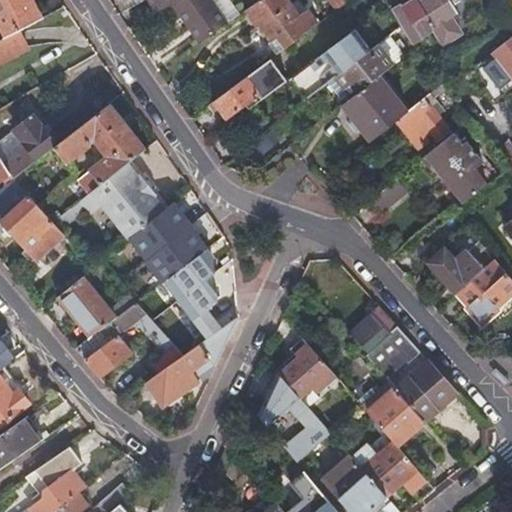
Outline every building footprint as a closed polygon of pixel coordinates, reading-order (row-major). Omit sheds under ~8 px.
[(18,31),(37,22),(29,6),(34,3),(32,0),(0,0),(0,25),(6,38),(18,31)] [(154,0),(160,11),(163,9),(158,0),(154,0)] [(158,0),(163,9),(171,4),(179,0),(158,0)] [(219,14),(229,7),(224,0),(179,0),(171,4),(191,32),(219,14)] [(260,0),(246,10),(257,26),(258,24),(290,2),(288,0),(260,0)] [(337,11),(346,0),(326,0),(326,1),(337,11)] [(413,0),(393,12),(402,26),(411,41),(434,26),(450,15),(455,12),(447,0),(413,0)] [(281,44),(284,49),(317,24),(308,10),(300,16),(290,2),(258,24),(275,49),(281,44)] [(191,32),(199,43),(226,24),(237,17),(229,7),(219,14),(191,32)] [(450,15),(434,26),(444,43),(461,32),(450,15)] [(328,83),(370,50),(355,30),(312,62),(287,80),(289,82),(291,80),(305,99),(303,100),(304,102),(325,85),(328,83)] [(0,40),(0,63),(28,49),(18,31),(6,38),(0,40)] [(389,35),(377,44),(394,65),(406,56),(389,35)] [(511,42),(495,55),(496,57),(475,66),(480,80),(487,78),(498,92),(509,83),(511,87),(511,42)] [(328,83),(325,85),(342,106),(344,104),(381,75),(390,68),(394,65),(377,44),(370,50),(328,83)] [(285,81),(269,60),(259,67),(213,101),(217,108),(225,119),(244,105),(247,110),(285,81)] [(408,112),(381,75),(344,104),(354,118),(350,121),(358,131),(362,127),(372,141),(397,121),(408,112)] [(430,94),(408,112),(397,121),(419,150),(430,140),(428,136),(431,134),(437,141),(448,132),(428,104),(446,90),(442,84),(430,94)] [(217,108),(213,101),(208,105),(212,112),(217,108)] [(57,148),(55,149),(66,165),(90,146),(90,144),(94,141),(106,157),(89,171),(100,185),(131,161),(138,156),(145,150),(110,107),(57,148)] [(274,125),(271,127),(281,139),(302,122),(293,110),(274,125)] [(453,120),(459,128),(468,121),(462,112),(453,120)] [(0,157),(11,174),(15,179),(55,149),(57,148),(32,115),(30,117),(31,119),(15,130),(0,142),(0,157)] [(425,156),(463,203),(495,178),(469,148),(463,153),(459,148),(461,146),(451,134),(425,156)] [(511,145),(501,154),(511,168),(511,145)] [(0,181),(11,174),(0,157),(0,181)] [(103,207),(129,239),(168,208),(157,193),(154,196),(140,177),(142,175),(131,161),(100,185),(82,200),(93,214),(103,207)] [(384,211),(407,191),(395,177),(371,196),(384,211)] [(15,179),(0,191),(0,224),(3,222),(37,259),(65,234),(54,222),(15,179)] [(174,203),(168,208),(129,239),(146,261),(187,230),(188,229),(179,217),(183,214),(174,203)] [(427,263),(455,295),(479,273),(483,269),(494,259),(479,242),(467,228),(427,263)] [(187,230),(146,261),(145,262),(163,285),(165,283),(209,251),(210,251),(199,236),(195,240),(187,230)] [(213,257),(209,251),(165,283),(193,321),(218,303),(216,285),(211,278),(215,275),(213,257)] [(508,300),(511,296),(511,280),(505,273),(491,286),(479,273),(455,295),(466,308),(465,310),(481,328),(498,312),(497,311),(508,300)] [(59,296),(75,316),(100,297),(84,277),(59,296)] [(91,337),(114,321),(117,318),(100,297),(75,316),(91,337)] [(511,310),(511,304),(508,300),(497,311),(498,312),(503,318),(511,310)] [(117,318),(114,321),(123,332),(140,319),(165,348),(148,362),(158,374),(166,368),(176,361),(183,356),(174,345),(148,317),(137,304),(117,318)] [(377,307),(348,333),(380,370),(404,349),(410,344),(377,307)] [(203,369),(210,379),(216,366),(238,318),(225,326),(200,344),(183,356),(176,361),(166,368),(183,392),(198,381),(194,375),(203,369)] [(106,345),(114,339),(111,335),(103,340),(106,345)] [(74,349),(98,377),(131,354),(118,336),(114,339),(106,345),(103,340),(91,349),(86,341),(74,349)] [(306,341),(303,336),(290,348),(294,353),(283,363),(285,366),(278,373),(304,403),(316,392),(320,397),(330,388),(340,380),(306,341)] [(0,370),(6,366),(17,358),(0,338),(0,337),(0,370)] [(418,353),(410,344),(404,349),(380,370),(388,380),(418,353)] [(396,389),(423,420),(424,422),(455,394),(426,362),(396,389)] [(0,377),(13,394),(18,389),(24,385),(21,381),(17,380),(6,366),(0,370),(0,377)] [(158,374),(147,382),(165,406),(183,392),(166,368),(158,374)] [(0,426),(30,404),(23,395),(21,394),(18,389),(13,394),(0,377),(0,426)] [(340,380),(330,388),(336,395),(346,387),(340,380)] [(367,412),(392,441),(395,445),(423,420),(396,389),(389,381),(376,392),(382,399),(367,412)] [(361,405),(367,412),(382,399),(376,392),(361,405)] [(259,417),(280,442),(291,412),(278,406),(281,400),(267,395),(259,416),(259,417)] [(22,420),(38,443),(43,440),(27,416),(22,420)] [(0,435),(0,469),(38,443),(22,420),(0,435)] [(403,482),(419,501),(434,490),(395,445),(392,441),(377,454),(368,444),(351,458),(385,497),(403,482)] [(247,472),(227,446),(220,464),(234,482),(247,472)] [(41,500),(24,511),(54,511),(78,494),(85,489),(72,471),(82,464),(70,448),(60,455),(36,471),(49,489),(44,493),(42,499),(41,500)] [(351,511),(368,511),(385,497),(351,458),(349,456),(323,479),(351,511)] [(288,481),(303,470),(295,460),(280,472),(288,481)] [(338,511),(303,470),(288,481),(287,482),(300,498),(284,511),(338,511)] [(31,475),(25,479),(41,500),(42,499),(44,493),(49,489),(36,471),(31,475)] [(110,511),(120,504),(130,495),(122,485),(99,504),(100,506),(92,511),(110,511)] [(284,511),(268,492),(243,511),(284,511)] [(78,494),(54,511),(81,511),(88,507),(78,494)]
